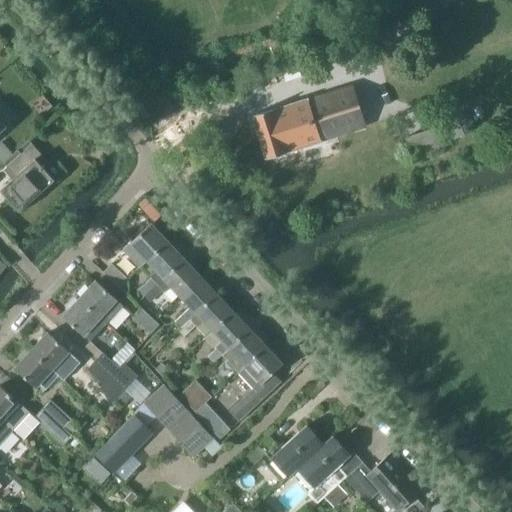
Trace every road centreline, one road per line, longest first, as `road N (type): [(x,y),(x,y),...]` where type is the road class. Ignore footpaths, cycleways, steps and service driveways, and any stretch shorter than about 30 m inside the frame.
road 1 (unclassified): [(471,511),(148,172)]
road 2 (unclassified): [(148,172),(0,0)]
road 3 (unclassified): [(0,331),(148,172)]
